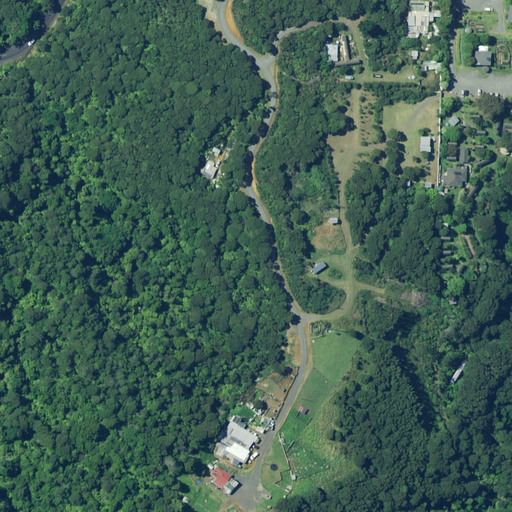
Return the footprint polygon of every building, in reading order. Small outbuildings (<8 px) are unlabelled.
[(440,11),(429,11),(429,2),(409,1),(409,25),(415,26),(414,29),(405,28),(404,38),(419,39),(419,34),(422,34),(422,36),(427,36),(427,38),(432,39),(432,32),(429,32),(430,21),(433,21),(433,17),(440,17),(440,11)] [(489,22),(488,14),(467,16),(468,25),(472,25),(472,29),(474,28),(474,30),(476,30),(476,34),(484,33),(483,28),(482,28),(482,26),(481,26),(481,23),(489,22)] [(338,45),(321,44),(320,55),(320,61),(337,61),(338,45)] [(490,53),(474,53),(474,66),(490,66),(490,53)] [(427,67),(429,67),(430,69),(436,69),(437,73),(441,73),(441,67),(440,59),(430,60),(430,61),(422,62),(422,71),(427,71),(427,67)] [(454,128),(459,121),(453,116),(454,115),(451,112),(445,119),(449,121),(447,123),(454,128)] [(511,125),(503,125),(503,134),(507,134),(507,140),(511,140),(511,125)] [(431,137),(421,137),(421,153),(431,153),(431,137)] [(503,147),(502,149),(501,150),(501,152),(502,154),(503,155),(505,156),(506,156),(508,156),(509,155),(510,154),(511,152),(511,150),(511,149),(510,147),(509,146),(507,146),(505,146),(504,146),(503,147)] [(474,161),(477,166),(493,158),(491,153),(474,161)] [(215,160),(205,156),(201,163),(205,166),(202,173),(208,177),(213,166),(212,166),(215,160)] [(466,169),(448,169),(447,187),(462,188),(462,182),(466,182),(466,169)] [(481,185),(478,183),(469,197),(472,199),(481,185)] [(323,223),(330,223),(330,224),(338,223),(337,218),(332,218),(311,219),(311,225),(320,224),(320,227),(323,227),(323,223)] [(253,441),(257,444),(260,439),(230,421),(225,430),(223,430),(217,440),(215,444),(220,447),(216,453),(225,458),(227,456),(234,461),(232,463),(238,466),(241,461),(245,464),(252,453),(248,450),(253,441)] [(231,476),(217,466),(211,474),(217,478),(213,483),(230,495),(238,483),(230,478),(231,476)] [(271,499),(268,495),(262,499),(265,503),(271,499)]
